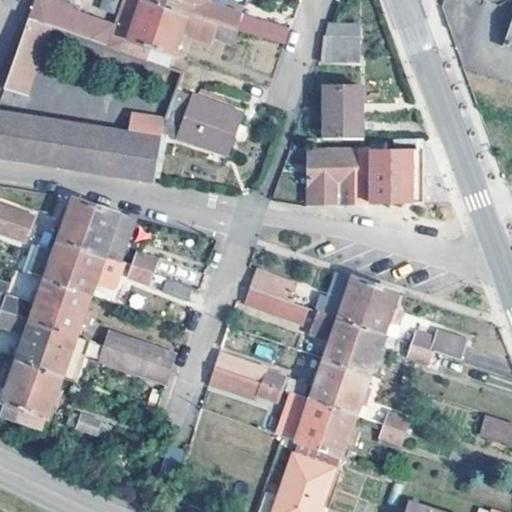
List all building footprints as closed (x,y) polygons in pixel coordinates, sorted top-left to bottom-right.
[(49,26),(143,59),(148,47),(145,45),(152,25),(161,28),(168,6),(159,3),(149,0),(124,0),(115,26),(75,13),(77,7),(57,0),(33,0),(28,19),(49,26)] [(160,0),(159,3),(168,6),(185,12),(195,16),(218,24),(232,29),(236,18),(238,11),(206,0),(160,0)] [(212,40),(218,24),(195,16),(185,12),(168,6),(161,28),(152,25),(145,45),(148,47),(143,59),(166,67),(175,39),(180,41),(184,31),(212,40)] [(232,29),(258,38),(262,27),(236,18),(232,29)] [(49,26),(28,19),(21,36),(42,44),(49,26)] [(511,19),(503,46),(511,49),(511,19)] [(287,31),(264,22),(262,27),(258,38),(282,46),(287,31)] [(359,37),(359,24),(332,26),(328,37),(359,37)] [(42,44),(21,36),(0,95),(0,97),(21,104),(42,44)] [(359,65),(359,37),(328,37),(327,41),(325,65),(359,65)] [(360,140),(360,87),(324,88),(324,140),(360,140)] [(161,128),(160,132),(226,155),(233,134),(240,135),(242,128),(236,125),(239,114),(175,91),(161,128)] [(157,140),(160,132),(161,128),(128,116),(122,135),(0,114),(0,157),(151,182),(157,140)] [(423,174),(423,151),(409,152),(410,173),(423,174)] [(308,152),(308,183),(308,203),(336,203),(368,203),(367,152),(308,152)] [(409,152),(367,152),(368,203),(389,203),(423,203),(423,174),(410,173),(409,152)] [(72,200),(59,241),(75,247),(81,227),(91,229),(97,209),(72,200)] [(0,207),(0,220),(35,233),(36,228),(31,226),(33,219),(0,207)] [(117,215),(97,209),(91,229),(81,227),(75,247),(84,250),(100,256),(115,261),(130,219),(117,215)] [(35,233),(0,220),(0,235),(25,243),(27,236),(33,238),(35,233)] [(29,276),(45,281),(61,287),(68,267),(77,269),(84,250),(75,247),(59,241),(54,254),(39,248),(29,276)] [(39,248),(30,245),(20,273),(29,276),(39,248)] [(100,256),(84,250),(77,269),(68,267),(61,287),(69,290),(87,296),(100,256)] [(132,266),(151,273),(155,261),(136,255),(132,266)] [(151,273),(132,266),(127,279),(145,285),(145,289),(183,303),(189,287),(151,273)] [(249,290),(280,300),(289,303),(295,285),(255,272),(249,290)] [(351,278),(336,274),(327,297),(339,301),(343,292),(346,293),(351,278)] [(315,312),(353,325),(361,304),(371,308),(378,287),(357,280),(351,278),(346,293),(343,292),(339,301),(327,297),(321,295),(315,312)] [(61,287),(45,281),(36,306),(4,295),(3,297),(0,295),(0,309),(32,320),(47,325),(53,306),(63,309),(69,290),(61,287)] [(361,304),(353,325),(363,329),(380,334),(384,322),(392,324),(396,308),(389,305),(394,292),(378,287),(371,308),(361,304)] [(87,296),(69,290),(63,309),(53,306),(47,325),(56,329),(73,335),(77,324),(82,326),(87,312),(81,310),(87,296)] [(280,300),(249,290),(244,304),(275,314),(280,300)] [(289,303),(280,300),(275,314),(300,323),(305,309),(289,303)] [(22,348),(32,320),(0,309),(0,324),(11,328),(6,342),(22,348)] [(324,359),(340,365),(346,345),(356,349),(363,329),(353,325),(315,312),(308,332),(325,338),(323,346),(327,348),(324,359)] [(49,350),(56,329),(47,325),(32,320),(22,348),(17,361),(33,367),(39,347),(49,350)] [(404,343),(446,357),(452,335),(424,325),(421,336),(408,332),(404,343)] [(73,335),(56,329),(49,350),(39,347),(33,367),(42,370),(58,376),(75,382),(89,341),(73,335)] [(340,365),(349,368),(366,374),(372,358),(378,360),(383,347),(377,345),(380,334),(363,329),(356,349),(346,345),(340,365)] [(105,346),(169,368),(174,355),(110,331),(105,346)] [(451,359),(446,357),(404,343),(399,341),(394,354),(427,365),(426,369),(446,375),(451,359)] [(165,382),(169,368),(105,346),(100,359),(165,382)] [(213,366),(280,390),(291,394),(297,396),(300,397),(303,385),(265,373),(266,369),(218,352),(213,366)] [(349,368),(340,365),(324,359),(320,372),(314,371),(310,386),(314,387),(310,400),(325,406),(333,385),(342,388),(349,368)] [(17,361),(3,401),(19,407),(26,387),(35,390),(42,370),(33,367),(17,361)] [(280,390),(213,366),(207,383),(255,400),(257,395),(276,401),(280,390)] [(366,374),(349,368),(342,388),(333,385),(325,406),(336,409),(352,415),(357,400),(364,401),(369,388),(362,386),(366,374)] [(58,376),(42,370),(35,390),(26,387),(19,407),(45,416),(58,376)] [(437,382),(419,377),(414,391),(432,397),(437,382)] [(297,396),(291,394),(285,412),(291,414),(297,396)] [(278,434),(295,440),(312,446),(318,426),(328,430),(336,409),(325,406),(310,400),(300,397),(297,396),(291,414),(285,412),(278,434)] [(2,403),(18,410),(43,422),(45,416),(19,407),(3,401),(2,403)] [(0,412),(15,418),(18,410),(2,403),(0,408),(0,412)] [(312,446),(338,455),(352,415),(336,409),(328,430),(318,426),(312,446)] [(41,427),(43,422),(18,410),(15,418),(41,427)] [(387,414),(383,426),(402,433),(406,422),(387,414)] [(100,421),(81,415),(78,427),(96,434),(100,421)] [(511,441),(511,427),(487,419),(481,438),(510,448),(511,441)] [(402,433),(383,426),(373,422),(369,434),(379,438),(377,444),(396,449),(402,433)] [(312,446),(295,440),(270,511),(317,511),(338,455),(312,446)] [(180,453),(165,447),(157,474),(172,479),(180,453)] [(440,511),(408,500),(404,511),(440,511)]
